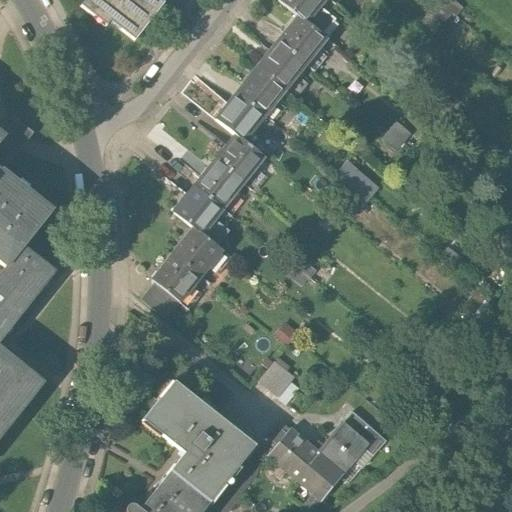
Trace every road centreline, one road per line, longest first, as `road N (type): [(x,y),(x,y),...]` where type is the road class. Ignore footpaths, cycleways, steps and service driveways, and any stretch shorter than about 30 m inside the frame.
road 1 (residential): [(88,124),(99,201),(98,323),(88,408),(57,511)]
road 2 (residential): [(88,124),(147,103),(226,0)]
road 3 (residential): [(25,0),(71,74),(88,124)]
